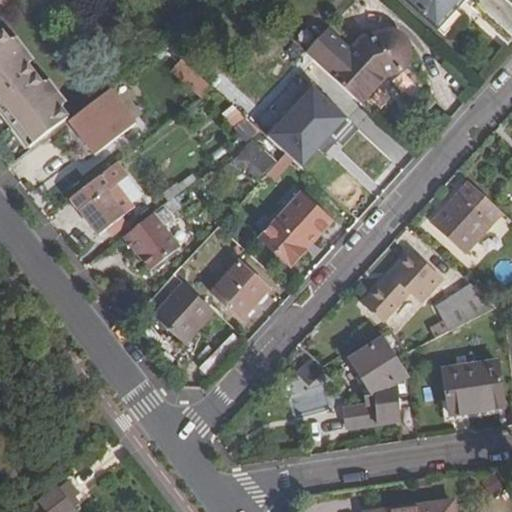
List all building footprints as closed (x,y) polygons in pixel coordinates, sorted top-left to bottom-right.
[(0,0),(0,8),(10,0),(0,0)] [(405,0),(440,31),(467,0),(474,0),(478,3),(480,0),(405,0)] [(332,77),(363,105),(390,77),(396,76),(403,72),(409,66),(411,63),(413,56),(412,47),(410,43),(404,36),(400,34),(393,32),(391,32),(364,41),(332,77)] [(0,36),(0,108),(33,150),(70,122),(72,121),(59,104),(61,102),(57,96),(54,99),(25,62),(28,59),(24,54),(21,55),(4,33),(0,36)] [(361,133),(312,89),(272,135),(304,165),(330,138),(345,151),(361,133)] [(138,125),(112,90),(72,121),(70,122),(97,157),(138,125)] [(252,140),(263,132),(252,122),(241,134),(250,142),(252,140)] [(262,177),(286,154),(270,139),(260,148),(252,140),(250,142),(223,163),(231,172),(241,164),(251,164),(262,177)] [(286,154),(266,176),(272,182),(293,160),(286,154)] [(120,164),(73,200),(103,236),(137,211),(118,187),(130,178),(120,164)] [(350,205),(365,189),(343,169),(328,185),(350,205)] [(468,253),(505,213),(473,183),(436,223),(468,253)] [(315,233),(319,238),(332,223),(303,195),(262,240),(293,268),(308,250),(303,246),(315,233)] [(155,215),(125,238),(152,272),(182,249),(155,215)] [(124,220),(112,230),(116,236),(129,226),(124,220)] [(390,279),(367,305),(386,324),(414,294),(424,304),(447,280),(415,251),(397,272),(399,275),(393,281),(390,279)] [(241,263),(214,292),(244,320),(271,291),(241,263)] [(177,275),(147,308),(156,316),(186,284),(177,275)] [(186,284),(156,316),(187,345),(216,312),(186,284)] [(477,288),(441,307),(453,331),(498,308),(477,288)] [(358,406),(361,426),(404,421),(400,384),(411,375),(386,338),(354,360),(378,396),(379,403),(358,406)] [(502,364),(446,373),(454,416),(508,407),(502,364)] [(351,427),(361,426),(358,406),(348,407),(351,427)] [(343,434),(340,409),(308,413),(311,438),(343,434)] [(57,511),(67,504),(77,496),(67,483),(27,511),(57,511)] [(458,511),(457,500),(377,511),(458,511)]
